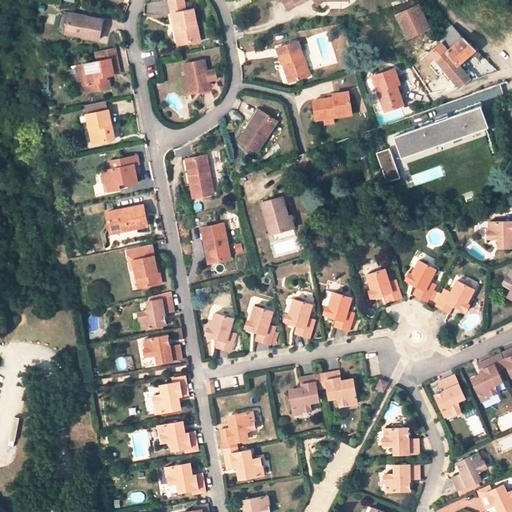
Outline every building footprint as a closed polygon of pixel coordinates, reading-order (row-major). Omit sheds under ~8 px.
[(201,41),(195,9),(187,10),(185,0),(168,0),(172,13),(175,12),(178,30),(176,31),(179,46),(201,41)] [(295,0),(283,0),(289,10),(298,4),(295,0)] [(167,1),(149,3),(149,14),(168,12),(167,1)] [(396,17),(407,40),(429,28),(418,7),(396,17)] [(103,18),(70,12),(66,29),(83,32),(82,35),(99,39),(103,18)] [(476,51),(462,37),(453,26),(439,37),(443,46),(432,55),(460,88),(471,79),(459,65),(472,55),(476,51)] [(292,82),(311,76),(299,41),(278,48),(283,64),(286,63),(292,82)] [(97,60),(117,57),(115,47),(95,51),(97,60)] [(472,55),(476,60),(481,55),(476,51),(472,55)] [(97,60),(78,64),(80,73),(82,75),(84,84),(98,81),(99,89),(111,86),(111,81),(107,79),(107,75),(121,73),(117,57),(97,60)] [(205,60),(185,64),(188,77),(191,94),(211,90),(205,60)] [(283,64),(288,83),(292,82),(286,63),(283,64)] [(373,77),(380,96),(383,98),(388,110),(404,104),(398,88),(397,85),(400,83),(395,69),(373,77)] [(183,78),(186,95),(191,94),(188,77),(183,78)] [(84,84),(85,92),(99,89),(98,81),(84,84)] [(353,115),(349,92),(334,94),(334,97),(329,98),(314,100),(316,117),(327,116),(331,118),(334,118),(353,115)] [(485,125),(478,106),(396,136),(402,154),(485,125)] [(261,110),(256,107),(244,127),(247,129),(249,131),(261,110)] [(96,144),(115,140),(109,110),(87,114),(90,130),(93,129),(96,144)] [(247,129),(239,140),(258,153),(278,121),(261,110),(249,131),(247,129)] [(316,117),(317,121),(325,119),(325,124),(335,123),(334,118),(331,118),(327,116),(316,117)] [(389,150),(377,154),(387,182),(399,177),(389,150)] [(120,187),(138,184),(136,166),(139,165),(138,156),(111,161),(112,169),(106,170),(102,175),(103,181),(109,186),(110,192),(121,190),(120,187)] [(213,194),(205,156),(186,159),(191,185),(193,198),(213,194)] [(186,159),(181,160),(186,186),(191,185),(186,159)] [(262,202),(271,235),(289,229),(286,216),(289,216),(284,197),(262,202)] [(144,204),(107,212),(111,231),(128,227),(129,230),(148,226),(144,204)] [(289,229),(295,228),(292,215),(289,216),(286,216),(289,229)] [(511,221),(490,222),(490,239),(498,239),(502,239),(502,248),(511,247),(511,221)] [(230,259),(223,225),(206,228),(210,251),(207,251),(209,263),(230,259)] [(206,228),(200,229),(204,252),(207,251),(210,251),(206,228)] [(158,273),(152,245),(127,250),(129,261),(134,261),(137,277),(141,277),(143,288),(162,285),(160,273),(158,273)] [(430,282),(437,269),(419,260),(408,282),(418,287),(414,294),(421,298),(428,301),(436,284),(430,282)] [(367,275),(374,298),(385,295),(387,302),(394,300),(402,298),(396,280),(390,282),(386,269),(367,275)] [(454,305),(464,311),(475,289),(457,280),(451,292),(445,289),(436,306),(444,310),(450,313),(454,305)] [(333,292),(326,315),(337,319),(335,326),(341,328),(349,331),(355,313),(349,311),(353,298),(333,292)] [(283,310),(287,312),(291,297),(287,296),(283,310)] [(143,329),(167,325),(165,313),(175,311),(174,309),(172,297),(149,301),(151,310),(148,310),(140,312),(143,329)] [(293,299),(287,322),(298,326),(296,333),(304,336),(310,337),(316,320),(309,318),(313,305),(293,299)] [(255,306),(248,329),(259,332),(256,340),(265,343),(271,345),(276,327),(270,325),(274,311),(255,306)] [(215,313),(209,337),(219,340),(217,348),(226,350),(232,352),(237,334),(231,332),(234,319),(215,313)] [(170,346),(168,335),(145,339),(148,357),(156,355),(159,354),(160,363),(183,359),(181,347),(181,345),(170,346)] [(511,347),(507,350),(501,353),(507,367),(511,374),(511,347)] [(507,367),(501,353),(497,355),(503,369),(507,367)] [(497,355),(492,357),(498,371),(503,369),(497,355)] [(484,375),(473,380),(482,400),(497,393),(494,386),(493,383),(502,379),(498,371),(492,357),(483,362),(478,364),(483,372),(484,375)] [(358,403),(353,378),(342,381),(340,371),(334,372),(325,373),(327,387),(329,397),(339,395),(339,398),(341,406),(358,403)] [(302,388),(290,390),(294,414),(311,411),(310,404),(309,401),(319,399),(318,389),(315,375),(307,376),(301,377),(302,388)] [(446,390),(435,394),(445,417),(461,409),(458,402),(456,399),(465,396),(455,375),(446,378),(441,381),(446,390)] [(381,378),(376,387),(384,392),(389,382),(381,378)] [(216,392),(213,379),(206,381),(208,393),(216,392)] [(157,413),(179,409),(177,397),(180,397),(190,395),(189,393),(187,380),(173,382),(163,384),(165,394),(162,394),(154,395),(157,413)] [(254,412),(228,416),(230,428),(220,430),(221,432),(223,444),(237,442),(246,440),(244,431),(248,431),(256,429),(254,412)] [(183,434),(181,421),(159,425),(162,443),(170,442),(173,441),(175,450),(185,449),(198,446),(196,434),(196,431),(186,433),(183,434)] [(409,439),(409,427),(384,428),(385,446),(393,445),(397,445),(397,454),(420,453),(420,441),(420,439),(409,439)] [(265,475),(261,457),(253,458),(249,459),(248,450),(239,452),(225,454),(227,466),(227,469),(237,467),(239,479),(265,475)] [(487,468),(479,452),(457,463),(468,487),(479,481),(475,473),(479,472),(487,468)] [(190,475),(188,463),(166,467),(169,484),(177,483),(181,482),(182,492),(192,490),(206,488),(204,475),(203,473),(193,475),(190,475)] [(386,491),(411,491),(411,479),(421,479),(421,477),(421,464),(398,464),(398,474),(394,474),(386,474),(386,491)] [(490,485),(477,491),(479,495),(492,489),(490,485)] [(506,511),(511,509),(511,490),(508,492),(504,494),(501,485),(492,489),(479,495),(486,509),(495,505),(498,503),(502,511),(506,511)] [(271,511),(268,496),(243,500),(245,511),(271,511)]
